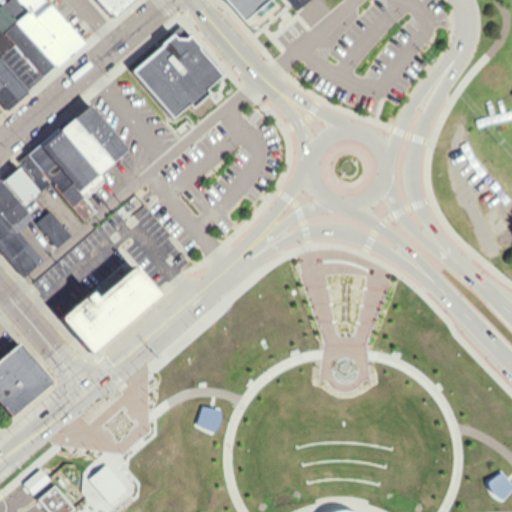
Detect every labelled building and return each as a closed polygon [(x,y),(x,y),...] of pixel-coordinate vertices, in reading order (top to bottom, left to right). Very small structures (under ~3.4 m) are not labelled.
[(51,64),(1,7),(8,0),(43,0),(80,42),(53,66),(51,64)] [(129,0),(97,28),(73,0),(129,0)] [(271,0),(273,1),(249,22),(230,0),(271,0)] [(51,64),(38,76),(0,31),(0,5),(1,7),(51,64)] [(26,89),(0,59),(0,31),(38,76),(39,77),(26,89)] [(174,115),(190,101),(193,105),(211,90),(207,85),(223,72),(191,32),(187,35),(178,35),(175,32),(134,67),(174,115)] [(400,56),(410,72),(426,61),(416,45),(400,56)] [(0,59),(26,89),(14,100),(0,83),(0,59)] [(0,83),(14,100),(4,108),(0,103),(0,83)] [(124,148),(109,160),(72,117),(87,104),(124,148)] [(72,117),(109,160),(95,173),(58,129),(72,117)] [(58,129),(95,173),(100,178),(79,195),(36,144),(56,127),(58,129)] [(36,144),(79,195),(93,212),(81,223),(48,183),(23,155),(36,144)] [(27,178),(29,177),(16,161),(23,155),(48,183),(38,191),(34,186),(27,178)] [(34,186),(16,202),(0,184),(0,180),(17,166),(27,178),(34,186)] [(0,184),(16,202),(29,218),(15,229),(12,233),(0,218),(0,184)] [(33,222),(47,210),(68,235),(54,247),(33,222)] [(0,218),(12,233),(15,229),(40,259),(21,275),(0,250),(0,218)] [(132,263),(155,290),(87,348),(58,314),(88,288),(94,295),(132,263)] [(53,378),(20,339),(0,356),(0,398),(13,413),(53,378)] [(449,385),(420,345),(397,361),(426,401),(449,385)]
